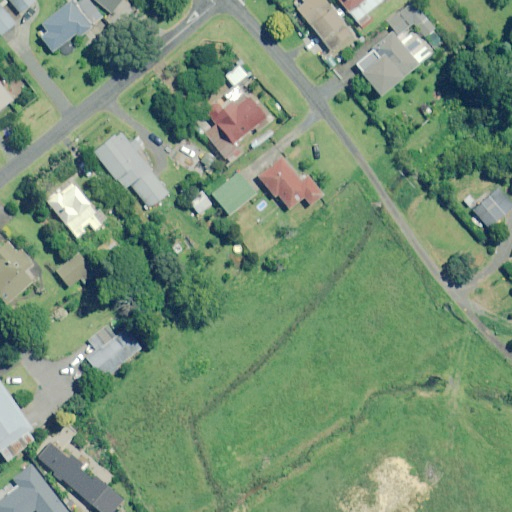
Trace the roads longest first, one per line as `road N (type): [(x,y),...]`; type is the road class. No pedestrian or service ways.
road 1 (residential): [(227,0),(307,91),(449,291),(511,355)]
road 2 (residential): [(0,178),(220,0)]
